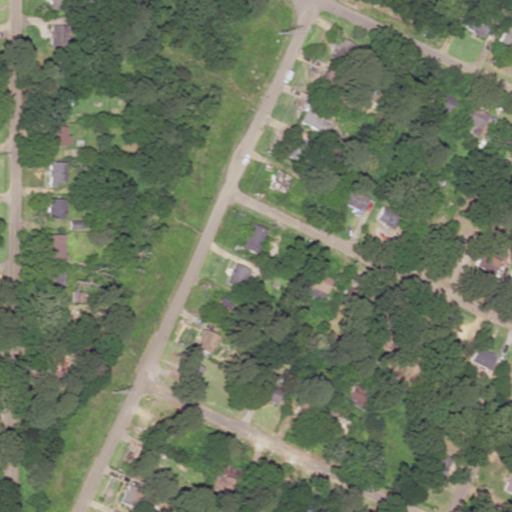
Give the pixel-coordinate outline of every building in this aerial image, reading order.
[(47,0),(48,10),(64,10),(64,0),(47,0)] [(439,18),(453,0),(429,0),(425,6),(439,18)] [(487,22),(469,13),(461,28),(480,37),(487,22)] [(48,25),(49,48),(64,48),(63,25),(48,25)] [(358,47),(337,38),(331,55),(352,63),(358,47)] [(47,83),(65,82),(64,62),(46,63),(47,83)] [(63,91),(47,90),(46,110),(63,111),(63,91)] [(454,100),(426,91),(414,126),(425,129),(432,109),(449,115),(454,100)] [(297,122),(320,133),(329,115),(306,104),(297,122)] [(506,157),(511,135),(511,132),(497,128),(498,123),(487,120),(488,114),(465,107),(461,122),(470,124),(466,137),(493,144),(491,153),(506,157)] [(63,126),(47,126),(47,146),(68,146),(68,134),(63,134),(63,126)] [(307,143),(291,136),(283,156),(299,162),(307,143)] [(63,162),(47,161),(46,184),(63,184),(63,162)] [(366,198),(347,190),(341,204),(360,212),(366,198)] [(46,218),(62,219),(62,198),(46,198),(46,218)] [(396,219),(378,210),(373,221),(391,229),(396,219)] [(264,229),(249,223),(239,247),(254,254),(264,229)] [(62,262),(62,234),(46,234),(45,261),(62,262)] [(437,252),(459,259),(464,245),(443,237),(437,252)] [(224,282),(248,292),(255,274),(231,264),(224,282)] [(61,271),(47,271),(46,291),(60,292),(61,271)] [(329,279),(310,271),(301,292),(320,300),(329,279)] [(207,316),(225,325),(234,305),(216,297),(207,316)] [(189,346),(207,355),(216,336),(198,327),(189,346)] [(435,348),(454,354),(459,339),(440,333),(435,348)] [(467,363),(487,369),(492,353),(472,347),(467,363)] [(199,367),(186,363),(181,378),(193,383),(199,367)] [(254,398),(274,404),(279,388),(259,382),(254,398)] [(364,406),(368,387),(351,384),(346,402),(364,406)] [(315,423),(341,437),(349,423),(323,409),(315,423)] [(168,430),(147,418),(137,435),(158,447),(168,430)] [(439,480),(449,458),(430,449),(420,471),(439,480)] [(140,469),(154,473),(158,457),(143,453),(140,469)] [(211,497),(225,504),(241,473),(219,462),(204,488),(213,493),(211,497)] [(511,472),(507,470),(501,487),(511,491),(511,472)] [(116,501),(130,509),(144,485),(131,477),(116,501)]
